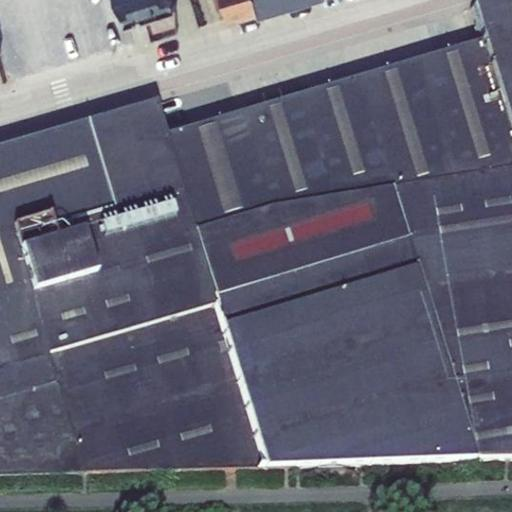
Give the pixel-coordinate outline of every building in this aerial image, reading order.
[(121,0),(128,22),(139,19),(138,17),(143,15),(143,17),(176,7),(173,0),(121,0)] [(479,43),(164,137),(262,472),(477,466),(511,465),(511,0),(500,0),(469,10),(479,43)] [(226,0),(231,17),(262,8),(259,0),(226,0)] [(0,478),(79,477),(262,472),(164,137),(154,104),(81,125),(111,226),(92,231),(97,247),(81,254),(19,274),(28,304),(0,312),(0,478)] [(0,312),(28,304),(19,274),(11,247),(44,237),(46,245),(92,231),(111,226),(81,125),(0,149),(0,312)]
